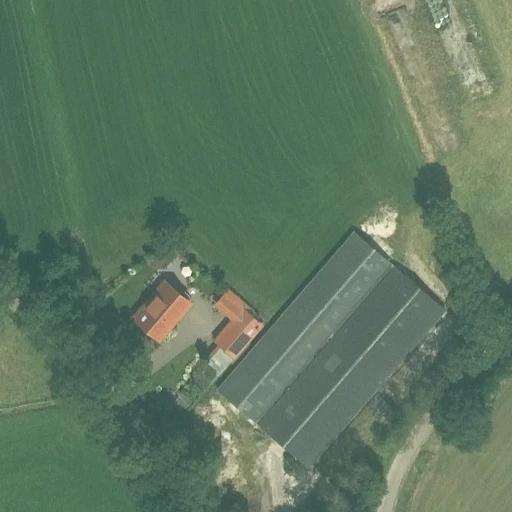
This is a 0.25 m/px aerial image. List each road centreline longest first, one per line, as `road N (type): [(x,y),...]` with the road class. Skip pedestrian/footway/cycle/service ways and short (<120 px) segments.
road 1 (unclassified): [(195,511),(82,345),(0,275)]
road 2 (unclassified): [(383,511),(412,442),(511,323)]
